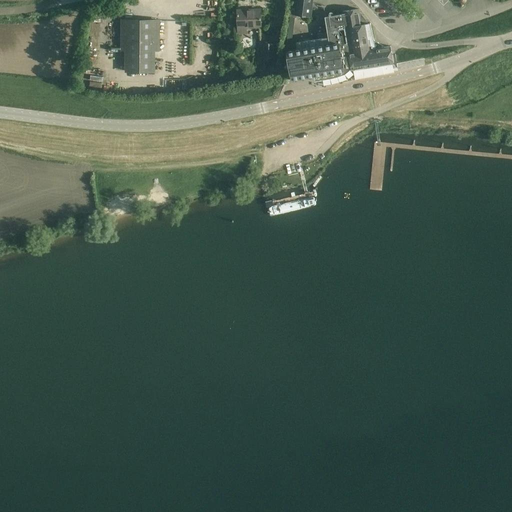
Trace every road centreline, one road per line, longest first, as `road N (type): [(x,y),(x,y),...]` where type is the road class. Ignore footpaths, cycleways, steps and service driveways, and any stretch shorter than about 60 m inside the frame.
road 1 (tertiary): [(0,111),(125,125),(212,118),(434,68),(505,40)]
road 2 (unclassified): [(397,40),(511,4)]
